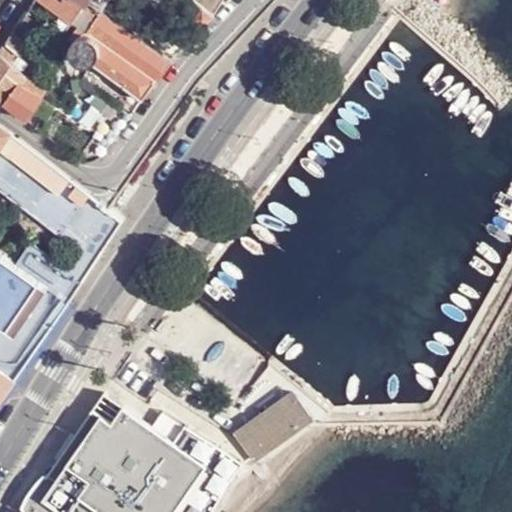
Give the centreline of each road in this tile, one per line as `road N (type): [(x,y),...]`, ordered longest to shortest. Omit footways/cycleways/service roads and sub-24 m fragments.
road 1 (tertiary): [(0,461),(152,221),(317,0)]
road 2 (residential): [(0,110),(89,175),(106,178),(249,0)]
